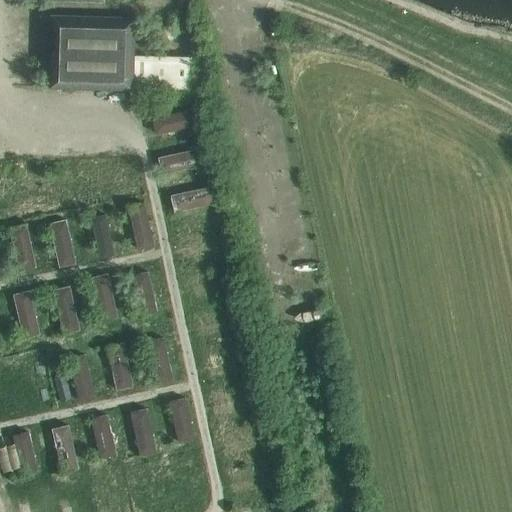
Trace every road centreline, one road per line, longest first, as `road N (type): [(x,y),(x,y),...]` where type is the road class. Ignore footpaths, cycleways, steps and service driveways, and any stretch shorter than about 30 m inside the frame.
road 1 (unclassified): [(262,0),(511,109)]
road 2 (unknown): [(195,385),(0,438)]
road 3 (unknown): [(163,239),(0,275)]
